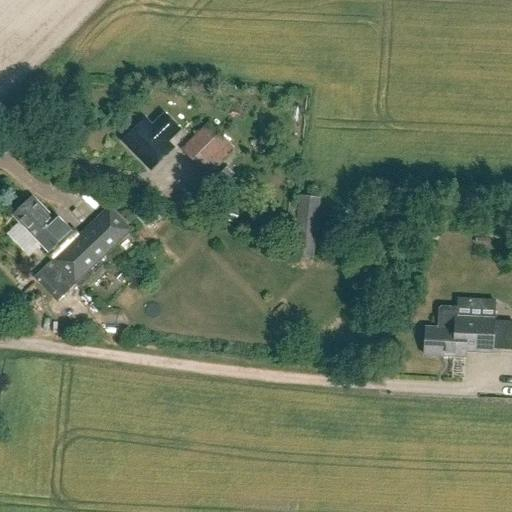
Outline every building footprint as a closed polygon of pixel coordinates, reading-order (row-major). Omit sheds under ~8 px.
[(181,131),(165,115),(153,127),(146,120),(123,142),(151,171),(174,149),(168,143),(181,131)] [(206,177),(235,150),(209,123),(181,150),(206,177)] [(75,281),(128,231),(110,212),(77,243),(69,234),(71,232),(54,215),(52,217),(34,198),(31,200),(28,196),(18,205),(22,209),(14,217),(75,281)] [(313,258),(320,199),(299,196),(292,256),(313,258)] [(139,206),(132,213),(142,224),(150,217),(139,206)] [(492,353),(493,322),(457,320),(457,309),(442,308),(438,312),(437,330),(425,329),(424,356),(465,358),(465,352),(492,353)]
